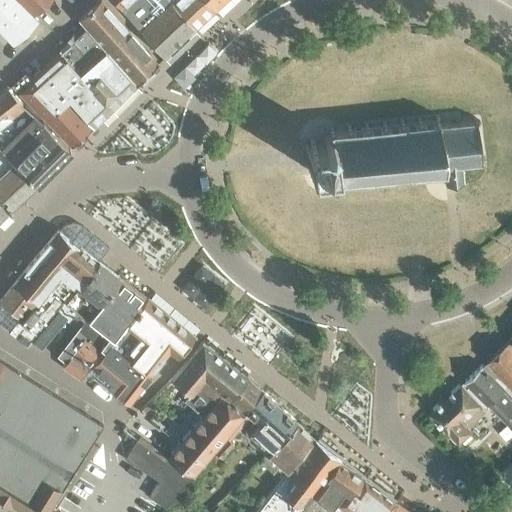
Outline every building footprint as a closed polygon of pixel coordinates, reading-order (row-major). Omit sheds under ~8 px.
[(31,14),(17,0),(0,0),(0,29),(12,42),(36,19),(31,14)] [(17,0),(31,14),(44,0),(17,0)] [(104,50),(128,30),(101,0),(96,0),(76,18),(81,23),(85,28),(104,50)] [(171,3),(168,0),(112,0),(163,57),(192,28),(171,3)] [(192,28),(214,9),(205,0),(168,0),(171,3),(192,28)] [(205,0),(214,9),(223,0),(205,0)] [(110,109),(135,85),(104,50),(85,28),(59,51),(92,87),(91,88),(110,109)] [(104,50),(135,85),(156,63),(128,30),(104,50)] [(64,100),(90,128),(110,109),(91,88),(92,87),(65,58),(56,66),(72,84),(60,96),(64,100)] [(36,74),(52,92),(61,84),(45,67),(36,74)] [(64,100),(58,106),(24,71),(11,84),(70,146),(90,128),(64,100)] [(0,148),(35,183),(68,149),(24,107),(5,86),(0,90),(0,148)] [(335,168),(334,168),(336,185),(339,184),(339,180),(353,179),(353,183),(357,183),(356,179),(370,177),(371,181),(374,181),(374,177),(388,176),(388,180),(392,179),(392,175),(406,174),(406,178),(410,178),(409,174),(423,172),(424,176),(427,176),(427,172),(441,171),(441,175),(443,175),(444,185),(450,185),(453,184),(463,183),(461,167),(462,167),(462,164),(478,162),(478,165),(480,165),(480,162),(481,162),(481,161),(484,161),(483,159),(480,159),(476,123),(479,123),(478,121),(475,121),(475,120),(474,117),(472,118),(472,121),(457,122),(457,119),(454,120),(455,123),(438,124),(438,116),(434,116),(435,120),(420,122),(420,117),(416,118),(417,122),(403,123),(402,119),(399,120),(399,124),(385,125),(385,121),(381,121),(381,125),(367,127),(367,123),(363,123),(364,127),(349,129),(349,125),(345,125),(346,129),(332,130),(331,127),(328,127),(329,134),(324,135),(322,138),(322,143),(332,142),(335,168)] [(332,142),(322,143),(314,144),(313,139),(309,140),(309,144),(308,144),(309,145),(304,146),(304,150),(309,149),(310,158),(311,165),(306,165),(307,169),(311,169),(312,170),(313,175),(317,174),(316,170),(334,168),(335,168),(332,142)] [(0,203),(5,208),(35,183),(0,148),(0,203)] [(66,221),(0,295),(0,318),(9,325),(8,332),(25,346),(33,337),(44,345),(63,321),(54,314),(64,300),(97,259),(109,246),(77,223),(66,221)] [(97,304),(119,276),(97,259),(64,300),(73,307),(84,294),(97,304)] [(125,324),(146,296),(119,276),(97,304),(114,318),(101,335),(110,342),(125,324)] [(103,351),(91,363),(93,365),(91,368),(110,384),(109,385),(127,401),(148,374),(149,375),(168,350),(177,356),(193,336),(146,296),(125,324),(110,342),(103,351)] [(91,363),(103,351),(84,337),(61,366),(79,378),(91,363)] [(246,378),(202,340),(171,378),(185,392),(182,396),(185,399),(188,397),(189,400),(183,407),(198,419),(165,457),(193,480),(244,420),(226,401),(246,378)] [(508,384),(511,387),(511,346),(507,342),(487,361),(509,383),(508,384)] [(0,498),(21,511),(46,511),(102,425),(0,360),(0,498)] [(465,381),(489,404),(510,425),(511,422),(511,393),(505,387),(482,365),(465,381)] [(263,391),(246,378),(226,401),(244,420),(246,422),(250,415),(244,412),(263,391)] [(485,408),(489,404),(465,381),(430,413),(449,434),(450,433),(459,443),(472,431),(468,426),(486,409),(485,408)] [(272,449),(296,422),(263,391),(244,412),(250,415),(256,421),(253,425),(256,427),(252,432),(272,449)] [(287,472),(313,439),(296,422),(272,449),(261,461),(272,472),(280,465),(287,472)] [(165,457),(163,460),(135,439),(123,458),(158,480),(148,496),(163,506),(164,507),(193,480),(165,457)] [(286,474),(284,472),(253,511),(299,511),(338,460),(339,459),(313,439),(287,472),(286,474)] [(229,441),(216,456),(223,462),(236,447),(229,441)] [(348,494),(362,477),(338,460),(299,511),(329,511),(331,510),(344,491),(348,494)] [(388,511),(395,502),(362,477),(348,494),(344,491),(331,510),(329,511),(388,511)] [(410,511),(395,502),(388,511),(410,511)]
